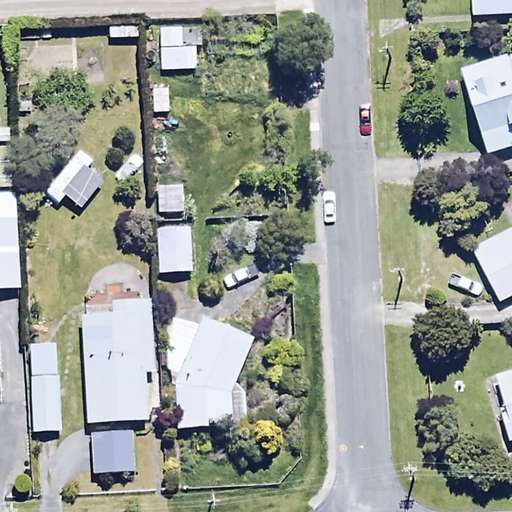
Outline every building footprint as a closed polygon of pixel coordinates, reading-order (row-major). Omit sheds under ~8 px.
[(511,0),(473,0),(473,19),(511,18),(511,0)] [(197,31),(154,32),(154,74),(192,74),(192,50),(197,50),(197,31)] [(511,55),(456,75),(486,162),(511,152),(511,55)] [(155,184),(156,215),(179,214),(178,183),(155,184)] [(0,292),(16,291),(12,195),(0,195),(0,292)] [(154,227),(155,277),(188,276),(187,227),(154,227)] [(511,227),(467,252),(497,308),(511,299),(511,227)] [(82,321),(76,321),(83,431),(90,431),(93,477),(133,475),(130,425),(146,424),(143,375),(150,375),(146,303),(81,307),(82,321)] [(194,329),(162,320),(163,373),(166,373),(166,388),(170,387),(172,434),(243,432),(242,395),(231,386),(250,342),(197,319),(194,329)] [(27,349),(30,434),(58,433),(55,348),(27,349)] [(511,375),(492,381),(503,415),(497,417),(506,445),(511,443),(511,375)]
